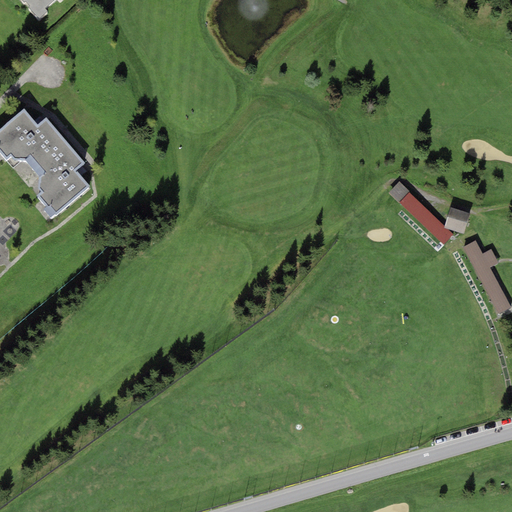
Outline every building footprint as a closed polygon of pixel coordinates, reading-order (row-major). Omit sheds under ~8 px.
[(21,0),(24,3),(26,1),(30,6),(29,8),(39,19),(48,11),(46,8),(55,0),(59,0),(60,0),(21,0)] [(37,125),(24,109),(0,128),(0,152),(6,160),(10,157),(13,160),(26,161),(32,168),(65,140),(46,118),(37,125)] [(85,164),(65,140),(32,168),(40,178),(39,190),(41,192),(36,197),(46,208),(43,210),(50,218),(54,213),(56,216),(90,188),(75,172),(85,164)] [(450,233),(399,184),(391,193),(442,242),(450,233)] [(468,214),(452,209),(446,225),(463,231),(468,214)] [(475,242),(465,247),(499,312),(510,306),(489,267),(499,262),(492,249),(482,254),(475,242)]
